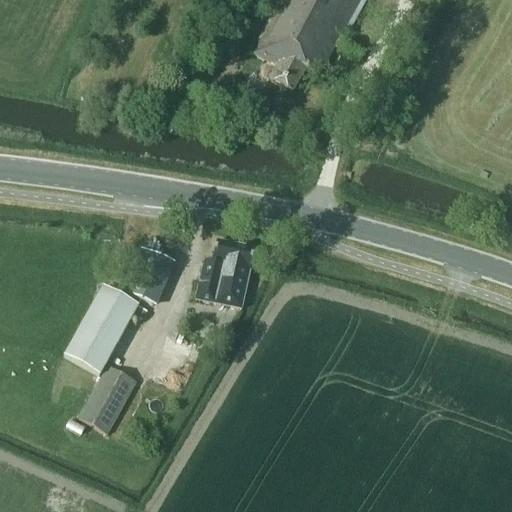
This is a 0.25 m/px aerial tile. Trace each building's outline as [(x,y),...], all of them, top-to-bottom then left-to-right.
[(296,93),(309,69),(321,76),(337,47),(341,49),(367,0),(279,0),(251,50),(281,66),(273,80),(296,93)] [(269,108),(257,103),(251,117),(263,122),(269,108)] [(206,263),(196,302),(240,313),(256,252),(218,243),(213,264),(206,263)] [(175,266),(140,251),(135,265),(126,261),(111,295),(117,298),(119,295),(156,311),(175,266)] [(111,295),(102,290),(63,361),(99,381),(138,310),(111,295)] [(118,376),(107,370),(80,422),(109,437),(136,386),(118,376)]
